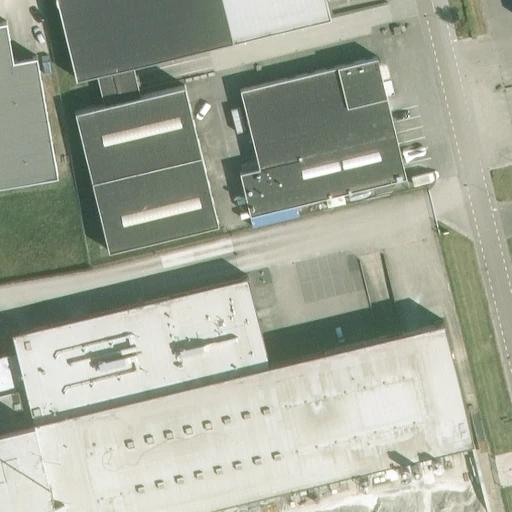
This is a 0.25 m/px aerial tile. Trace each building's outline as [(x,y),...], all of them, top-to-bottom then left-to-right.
[(56,0),(76,78),(98,72),(133,64),(330,16),(326,0),(56,0)] [(0,185),(58,176),(37,56),(13,60),(6,21),(0,21),(0,185)] [(251,214),(406,176),(386,95),(394,93),(391,79),(383,81),(377,56),(240,89),(259,167),(240,172),(251,214)] [(98,72),(105,104),(141,95),(133,64),(98,72)] [(76,110),(93,180),(202,154),(185,84),(141,95),(105,104),(76,110)] [(202,154),(93,180),(109,249),(218,223),(202,154)] [(242,279),(12,334),(16,351),(0,354),(0,390),(24,384),(33,421),(0,429),(0,511),(166,511),(463,441),(463,443),(473,441),(471,431),(469,432),(444,330),(446,330),(444,320),(434,322),(435,324),(270,364),(268,358),(266,358),(247,282),(250,282),(248,275),(241,276),(242,279)] [(6,336),(0,337),(0,348),(8,346),(6,336)]
